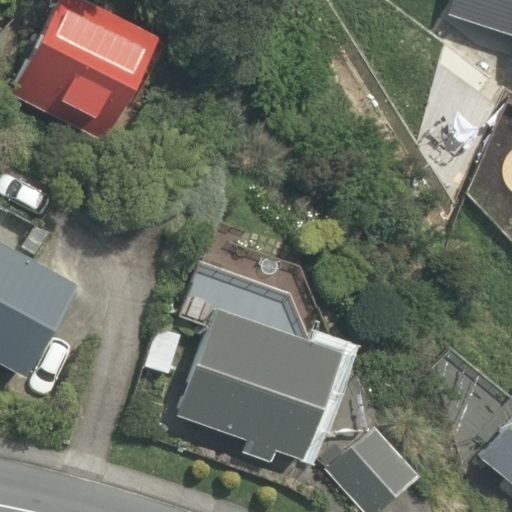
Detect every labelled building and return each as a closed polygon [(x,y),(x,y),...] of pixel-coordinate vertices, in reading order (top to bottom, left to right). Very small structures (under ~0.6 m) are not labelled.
[(182,46),(76,1),(30,109),(136,154),(182,46)] [(97,295),(0,252),(0,386),(4,378),(51,399),(97,295)] [(338,367),(216,316),(169,431),(290,482),(338,367)] [(187,339),(150,327),(134,374),(171,386),(187,339)] [(384,511),(417,482),(375,436),(332,475),(365,511),(384,511)] [(511,451),(490,478),(511,496),(511,451)]
